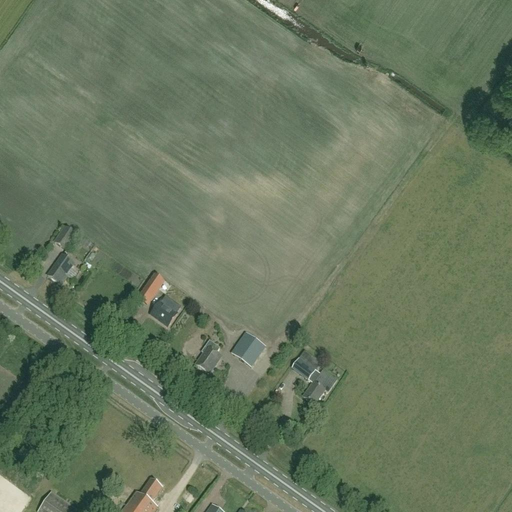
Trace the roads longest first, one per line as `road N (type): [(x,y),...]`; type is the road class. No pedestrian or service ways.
road 1 (primary): [(323,511),(0,281)]
road 2 (unclassified): [(292,511),(0,306)]
